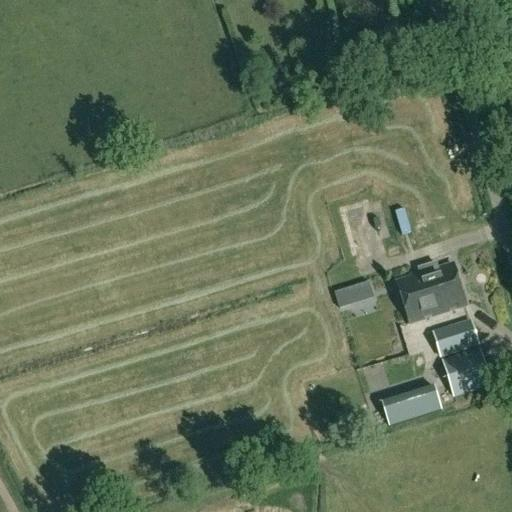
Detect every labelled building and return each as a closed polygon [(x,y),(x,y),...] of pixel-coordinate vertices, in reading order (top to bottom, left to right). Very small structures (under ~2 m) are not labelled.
[(411,325),(467,307),(454,265),(397,283),(411,325)] [(356,304),(351,288),(334,294),(339,309),(356,304)] [(442,358),(479,347),(471,322),(434,333),(442,358)] [(454,397),(491,386),(481,350),(443,361),(454,397)] [(389,428),(442,412),(434,386),(381,402),(389,428)]
